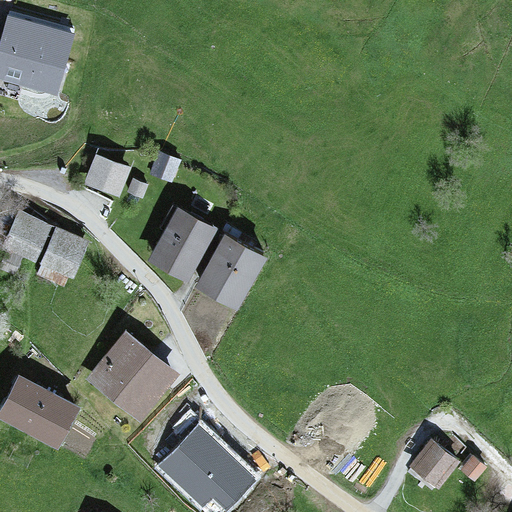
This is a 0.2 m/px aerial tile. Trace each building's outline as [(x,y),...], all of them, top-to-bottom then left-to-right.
[(70,18),(12,0),(6,0),(0,19),(0,90),(43,104),(70,18)] [(124,160),(88,148),(78,179),(114,191),(124,160)] [(173,158),(150,148),(142,168),(165,178),(173,158)] [(128,198),(137,184),(125,176),(116,190),(128,198)] [(212,224),(172,201),(143,253),(184,275),(212,224)] [(48,222),(11,207),(0,234),(0,245),(34,259),(48,222)] [(67,271),(81,235),(48,222),(34,259),(67,271)] [(233,302),(261,251),(219,228),(191,279),(233,302)] [(172,365),(120,323),(83,368),(135,410),(172,365)] [(74,400),(12,371),(0,396),(0,416),(54,443),(74,400)] [(447,450),(424,433),(402,462),(425,479),(447,450)] [(479,460),(464,451),(449,473),(464,483),(479,460)]
